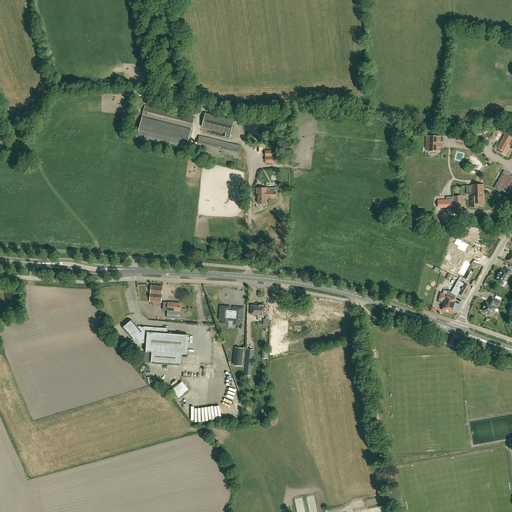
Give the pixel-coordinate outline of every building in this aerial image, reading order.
[(142,117),(191,130),(194,118),(145,106),(142,117)] [(230,135),(234,121),(205,113),(201,127),(226,134),(225,137),(230,138),(230,135)] [(191,130),(142,117),(137,138),(186,151),(191,130)] [(502,132),(498,129),(496,128),(491,137),(497,140),(502,132)] [(511,149),(511,133),(507,131),(497,148),(504,152),(508,145),(509,145),(508,147),(511,149)] [(196,148),(237,158),(240,147),(199,136),(196,148)] [(440,136),(426,136),(426,151),(440,151),(440,147),(439,147),(439,143),(440,143),(440,136)] [(275,154),(271,154),(271,151),(265,151),(265,163),(275,163),(275,157),(275,154)] [(511,177),(506,174),(498,188),(509,194),(511,188),(511,177)] [(466,186),(466,192),(472,192),(472,194),(472,197),(471,197),(471,200),(471,208),(476,207),(476,204),(484,203),(484,196),(484,192),(484,190),(484,188),(483,186),(483,185),(471,185),(471,186),(466,186)] [(257,198),(258,198),(258,204),(266,204),(266,198),(275,198),(275,192),(266,192),(266,188),(257,188),(257,198)] [(453,196),(452,196),(452,197),(452,205),(461,204),(461,196),(459,196),(453,196)] [(446,200),(438,200),(438,208),(451,208),(451,206),(451,201),(446,201),(446,200)] [(453,246),(457,248),(464,252),(464,253),(466,250),(466,249),(467,248),(469,245),(465,243),(461,241),(462,241),(457,238),(454,244),(453,246)] [(464,262),(458,274),(463,277),(470,265),(464,262)] [(498,277),(496,281),(497,282),(496,283),(500,285),(501,284),(503,285),(505,286),(507,282),(506,281),(511,271),(506,268),(504,271),(502,270),(500,274),(499,273),(497,276),(498,277)] [(452,292),(451,293),(455,295),(456,296),(458,293),(465,297),(466,296),(470,290),(470,288),(463,284),(458,281),(452,292)] [(162,287),(151,286),(150,301),(161,302),(162,287)] [(441,293),(438,302),(443,304),(443,305),(444,305),(442,310),(451,313),(452,311),(453,306),(452,305),(454,298),(454,297),(455,295),(451,293),(452,292),(448,291),(447,295),(441,293)] [(486,302),(483,307),(484,308),(482,311),(484,312),(483,313),(487,315),(488,314),(490,316),(492,312),(492,313),(495,307),(493,306),(494,304),(498,306),(500,303),(492,298),(488,303),(486,302)] [(309,322),(319,323),(321,311),(339,314),(340,305),(311,300),(309,308),(311,308),(309,322)] [(180,303),(168,303),(167,316),(179,317),(180,303)] [(265,308),(265,305),(262,305),(262,304),(258,304),(258,305),(258,306),(258,315),(257,317),(258,317),(261,317),(263,316),(266,316),(266,308),(265,308)] [(242,321),(243,308),(234,308),(234,310),(229,309),(229,307),(223,307),(220,309),(220,319),(222,319),(222,323),(229,324),(233,324),(239,325),(240,321),(242,321)] [(121,327),(127,321),(124,319),(118,325),(121,327)] [(287,355),(288,319),(271,319),(270,354),(287,355)] [(168,329),(163,329),(142,327),(140,330),(132,320),(123,328),(133,340),(135,338),(139,343),(146,344),(146,351),(152,352),(151,363),(180,365),(181,354),(186,354),(188,335),(168,333),(168,329)] [(307,326),(292,326),(292,335),(307,335),(307,326)] [(290,347),(305,347),(306,338),(290,338),(290,347)] [(235,348),(233,366),(241,367),(243,349),(235,348)] [(247,349),(243,375),(250,376),(253,350),(247,349)] [(179,398),(189,390),(182,381),(172,389),(179,398)]
